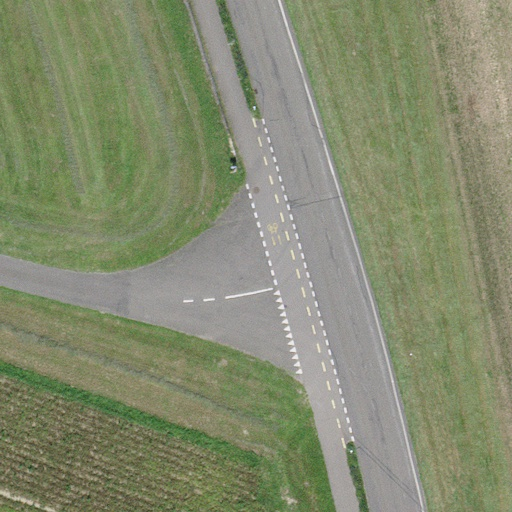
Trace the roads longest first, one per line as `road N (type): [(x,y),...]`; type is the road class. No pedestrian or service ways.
road 1 (tertiary): [(400,511),(339,271),(251,0)]
road 2 (track): [(339,271),(183,303),(0,267)]
